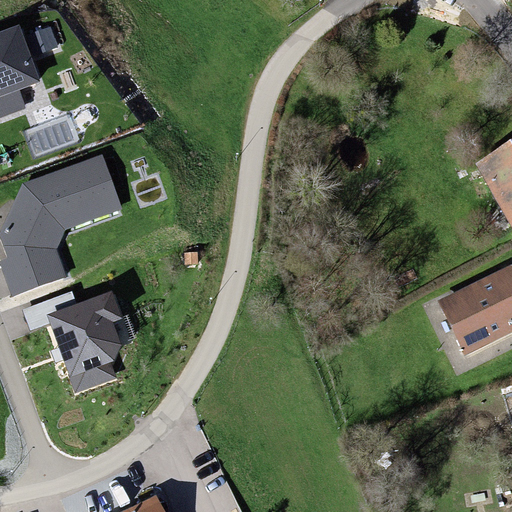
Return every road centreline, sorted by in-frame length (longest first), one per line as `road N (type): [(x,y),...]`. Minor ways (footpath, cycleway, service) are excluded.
road 1 (unclassified): [(376,0),(313,33),(282,64),(267,104),(235,292),(215,347),(168,424),(128,458),(65,482)]
road 2 (residential): [(0,307),(65,482)]
